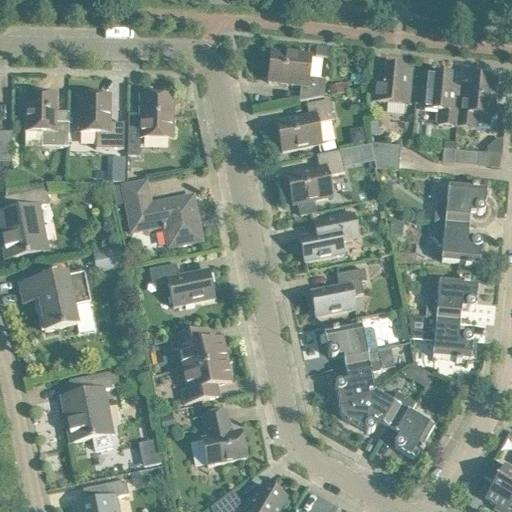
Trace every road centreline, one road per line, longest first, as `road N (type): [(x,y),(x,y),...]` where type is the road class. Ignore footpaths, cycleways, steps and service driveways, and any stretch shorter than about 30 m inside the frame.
road 1 (residential): [(400,511),(295,446),(218,77),(175,49),(0,45)]
road 2 (residential): [(430,511),(506,379),(511,320)]
road 3 (residential): [(35,511),(0,352)]
